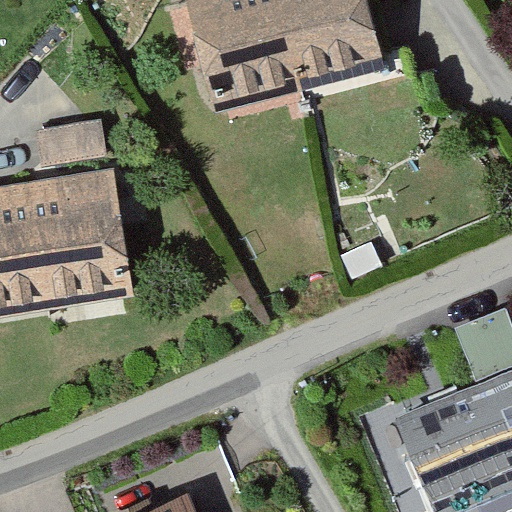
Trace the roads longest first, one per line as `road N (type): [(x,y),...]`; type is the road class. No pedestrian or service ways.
road 1 (residential): [(511,263),(245,379)]
road 2 (residential): [(245,379),(0,475)]
road 3 (residential): [(245,379),(323,511)]
road 4 (residential): [(511,109),(443,0)]
